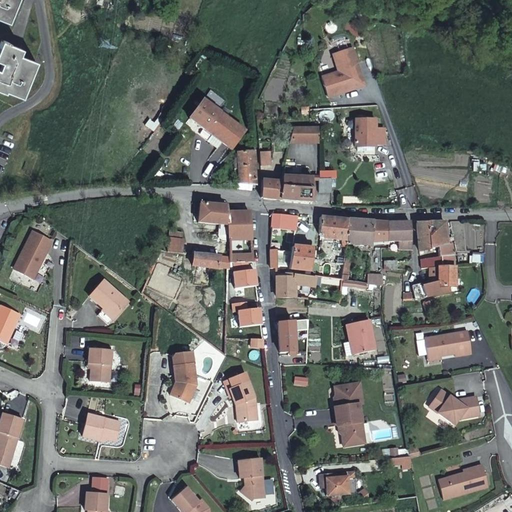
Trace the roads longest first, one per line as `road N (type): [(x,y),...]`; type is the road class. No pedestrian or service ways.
road 1 (residential): [(298,511),(281,439),(257,204)]
road 2 (residential): [(0,208),(124,192),(240,196),(257,204)]
road 3 (residential): [(257,204),(511,217)]
road 4 (track): [(310,0),(250,108),(257,204)]
road 5 (residential): [(175,445),(153,469),(47,460)]
